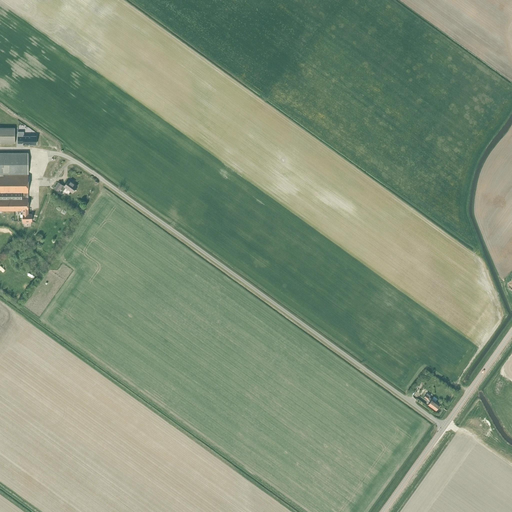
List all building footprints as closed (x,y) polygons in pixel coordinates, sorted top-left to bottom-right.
[(0,143),(15,143),(15,128),(0,127),(0,143)] [(36,144),(36,136),(24,136),(24,132),(18,132),(18,139),(18,143),(23,143),(23,144),(36,144)] [(28,153),(0,152),(0,173),(3,174),(28,174),(28,153)] [(0,197),(28,198),(28,175),(3,175),(3,174),(0,173),(0,197)] [(59,182),(54,189),(58,192),(60,189),(63,192),(65,188),(72,193),(77,186),(69,180),(64,186),(59,182)] [(0,210),(23,210),(27,210),(28,210),(28,199),(0,198),(0,210)] [(27,210),(23,210),(23,214),(22,214),(22,221),(23,221),(23,223),(31,223),(31,221),(32,221),(32,214),(27,214),(27,210)] [(417,381),(412,388),(416,391),(421,384),(417,381)] [(439,405),(429,397),(430,395),(427,393),(424,397),(430,402),(428,405),(435,410),(439,405)]
